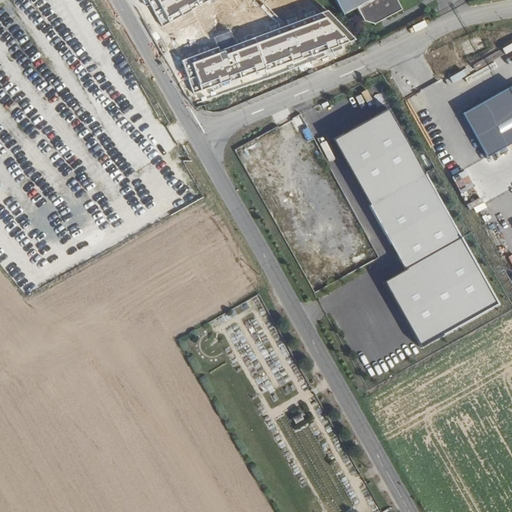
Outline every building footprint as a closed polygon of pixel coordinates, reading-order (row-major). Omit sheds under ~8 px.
[(241,34),(219,0),(183,0),(174,5),(207,56),(241,34)] [(249,29),(230,0),(219,0),(241,34),(249,29)] [(334,0),(343,17),(355,12),(361,21),(376,28),(403,12),(396,0),(334,0)] [(275,79),(308,63),(294,35),(261,50),(275,79)] [(398,106),(337,135),(371,204),(372,204),(404,271),(389,278),(420,343),(495,307),(398,106)] [(290,411),(296,423),(304,419),(299,407),(290,411)]
